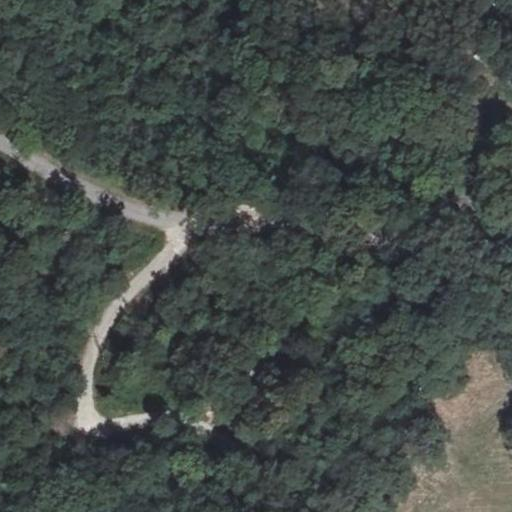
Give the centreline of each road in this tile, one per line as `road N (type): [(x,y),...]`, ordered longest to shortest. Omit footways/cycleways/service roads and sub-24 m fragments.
road 1 (unclassified): [(0,126),(71,170),(171,212),(377,229),(511,205)]
road 2 (track): [(321,0),(511,151)]
